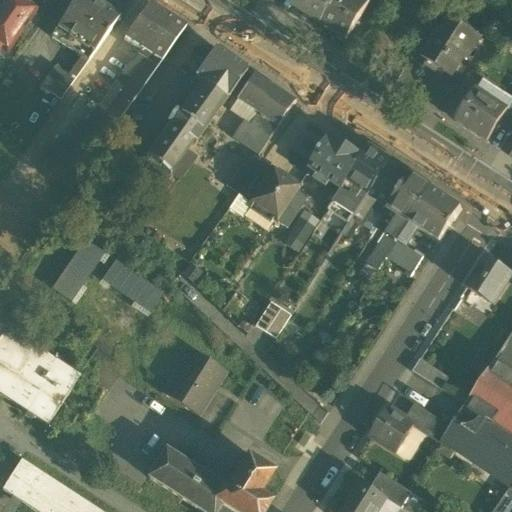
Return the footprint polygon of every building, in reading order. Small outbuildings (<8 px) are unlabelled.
[(0,48),(6,53),(35,10),(19,0),(2,0),(0,4),(0,48)] [(51,36),(88,60),(118,19),(88,0),(74,0),(57,28),(57,27),(51,36)] [(296,0),(292,7),(320,25),(335,0),(296,0)] [(370,5),(362,0),(335,0),(320,25),(346,42),(370,5)] [(155,57),(162,62),(185,30),(148,6),(126,38),(142,49),(149,53),(155,57)] [(422,59),(451,78),(463,59),(466,62),(478,44),(462,33),(464,29),(450,20),(441,35),(438,33),(422,59)] [(142,49),(99,109),(105,113),(125,86),(144,59),(149,53),(142,49)] [(146,160),(171,178),(172,177),(170,176),(193,144),(195,145),(247,72),(215,50),(194,79),(202,84),(180,115),(176,113),(167,125),(169,127),(145,160),(146,160)] [(144,59),(125,86),(138,96),(162,62),(155,57),(152,62),(147,59),(144,59)] [(81,58),(69,73),(76,78),(87,62),(81,58)] [(42,85),(61,98),(76,78),(69,73),(55,65),(42,85)] [(259,114),(277,127),(294,102),(254,75),(237,100),(259,114)] [(511,98),(484,80),(476,92),(507,112),(509,113),(511,108),(511,98)] [(125,86),(105,113),(119,123),(138,96),(125,86)] [(455,123),(487,143),(499,124),(507,112),(476,92),(468,104),(464,102),(454,118),(457,120),(455,123)] [(259,114),(237,100),(228,113),(243,123),(250,127),(259,114)] [(83,172),(119,123),(105,113),(99,109),(97,108),(94,113),(77,137),(76,137),(73,141),(65,136),(54,151),(83,172)] [(511,133),(511,132),(511,108),(509,113),(507,112),(499,124),(511,133)] [(259,114),(250,127),(269,140),(277,127),(259,114)] [(260,152),(269,140),(250,127),(243,123),(235,135),(232,139),(237,142),(239,138),(255,148),(252,152),(258,156),(260,152)] [(329,183),(341,191),(368,149),(355,140),(350,149),(331,137),(331,136),(309,170),(320,177),(317,182),(326,188),(329,183)] [(345,211),(354,217),(389,163),(368,149),(341,191),(333,203),(336,205),(345,211)] [(190,152),(172,177),(180,182),(197,157),(190,152)] [(237,196),(261,163),(252,157),(245,167),(242,165),(225,188),(237,196)] [(139,188),(156,199),(171,178),(146,160),(134,176),(143,182),(139,188)] [(237,196),(249,204),(271,170),(261,163),(237,196)] [(374,201),(388,210),(410,176),(389,163),(354,217),(361,222),(374,201)] [(271,170),(249,204),(251,205),(276,222),(296,192),(299,188),(271,170)] [(131,181),(139,188),(143,182),(134,176),(131,181)] [(385,236),(397,243),(432,190),(410,176),(388,210),(398,216),(386,233),(385,236)] [(397,243),(406,249),(406,248),(418,230),(439,243),(461,209),(432,190),(397,243)] [(276,222),(287,229),(307,199),(296,192),(276,222)] [(251,205),(249,204),(237,196),(228,209),(243,218),(251,205)] [(330,213),(340,219),(345,211),(336,205),(330,213)] [(382,217),(371,210),(361,226),(372,233),(382,217)] [(386,233),(398,216),(388,210),(377,228),(386,233)] [(320,222),(304,211),(288,236),(303,246),(320,222)] [(340,219),(349,225),(354,217),(345,211),(340,219)] [(361,222),(354,217),(349,225),(342,235),(349,239),(361,222)] [(303,246),(288,236),(282,244),(298,254),(303,246)] [(366,264),(378,272),(388,257),(397,243),(385,236),(366,264)] [(104,255),(84,242),(51,290),(71,304),(104,255)] [(423,259),(406,248),(406,249),(397,243),(388,257),(414,273),(423,259)] [(467,289),(494,307),(511,278),(511,276),(486,260),(467,289)] [(163,296),(115,262),(101,282),(149,316),(163,296)] [(189,264),(181,275),(195,284),(202,273),(189,264)] [(256,327),(276,340),(291,317),(271,304),(256,327)] [(0,339),(0,396),(20,409),(53,361),(6,330),(0,339)] [(511,334),(463,409),(511,440),(511,334)] [(161,394),(200,419),(228,375),(189,350),(161,394)] [(80,378),(53,361),(20,409),(48,428),(80,378)] [(412,373),(441,392),(448,380),(420,361),(412,373)] [(413,428),(428,438),(439,421),(415,405),(405,421),(414,427),(413,428)] [(442,442),(443,442),(457,452),(511,488),(506,495),(511,499),(511,440),(463,409),(450,429),(440,444),(441,444),(442,442)] [(369,439),(395,456),(413,428),(414,427),(405,421),(388,410),(369,439)] [(287,450),(299,429),(279,416),(266,437),(287,450)] [(440,444),(450,429),(439,421),(428,438),(439,445),(440,444)] [(452,461),(457,452),(443,442),(437,451),(452,461)] [(232,476),(187,447),(180,458),(225,487),(232,476)] [(229,511),(213,501),(222,487),(166,452),(149,478),(201,511),(229,511)] [(225,490),(222,487),(213,501),(229,511),(265,511),(271,503),(259,495),(273,474),(247,457),(225,490)] [(97,511),(21,462),(2,491),(15,500),(25,506),(34,511),(97,511)] [(386,500),(401,510),(411,494),(380,474),(370,489),(386,499),(386,500)] [(378,511),(386,500),(386,499),(370,489),(360,482),(341,511),(378,511)] [(511,511),(511,499),(506,495),(495,511),(511,511)] [(15,500),(7,511),(20,511),(25,506),(15,500)] [(386,500),(378,511),(399,511),(401,510),(386,500)]
